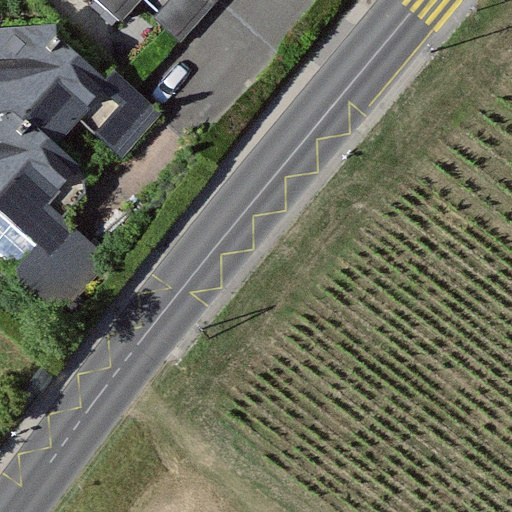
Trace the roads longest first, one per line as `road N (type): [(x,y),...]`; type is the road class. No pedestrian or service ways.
road 1 (secondary): [(416,0),(10,511)]
road 2 (track): [(117,373),(263,511)]
